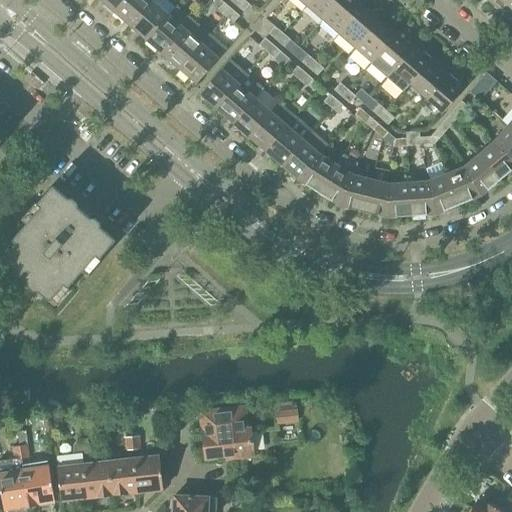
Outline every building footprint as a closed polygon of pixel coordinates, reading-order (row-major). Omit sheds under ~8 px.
[(126,0),(100,0),(115,13),(126,0)] [(126,0),(115,13),(131,27),(153,1),(154,2),(155,0),(126,0)] [(244,12),(250,5),(244,0),(240,0),(236,5),(244,12)] [(340,0),(311,0),(307,6),(323,20),(340,0)] [(339,34),(364,6),(356,0),(340,0),(323,20),(339,34)] [(487,0),(501,12),(511,0),(487,0)] [(511,0),(501,12),(511,21),(511,0)] [(170,16),(154,2),(153,1),(131,27),(148,41),(170,16)] [(218,10),(226,17),(232,10),(224,3),(218,10)] [(364,6),(339,34),(356,49),(380,20),(364,6)] [(170,16),(148,41),(164,55),(194,21),(177,7),(170,16)] [(226,17),(234,23),(240,16),(232,10),(226,17)] [(380,20),(356,49),(373,63),(378,57),(377,56),(396,34),(380,20)] [(210,35),(194,21),(164,55),(180,69),(210,35)] [(275,27),(269,34),(276,41),(283,33),(275,27)] [(387,78),(418,42),(402,28),(396,34),(377,56),(378,57),(373,63),(371,65),(387,78)] [(276,41),(294,55),(300,47),(292,40),(291,40),(283,33),(276,41)] [(197,84),(227,50),(210,35),(180,69),(197,84)] [(267,52),(273,45),(265,38),(259,45),(267,52)] [(403,93),(410,84),(434,56),(418,42),(387,78),(403,93)] [(290,59),(273,45),(267,52),(274,58),(282,69),(290,59)] [(316,62),(308,55),(309,55),(300,47),(294,55),(309,69),(316,62)] [(451,70),(434,56),(410,84),(426,99),(451,70)] [(247,75),(230,60),(200,95),(216,109),(247,75)] [(324,69),(316,62),(309,69),(317,76),(324,69)] [(306,73),(298,67),(292,74),(300,80),(306,73)] [(451,70),(426,99),(443,113),(468,85),(451,70)] [(313,80),(306,73),(300,80),(307,87),(313,80)] [(487,73),(482,78),(470,92),(480,101),(497,82),(487,73)] [(216,109),(233,124),(255,98),(263,89),(247,75),(216,109)] [(335,90),(342,97),(349,90),(341,83),(335,90)] [(355,96),(349,90),(342,97),(350,104),(356,97),(355,96)] [(325,102),(332,109),(338,102),(331,95),(325,102)] [(255,98),(233,124),(250,138),(272,113),(255,98)] [(346,108),(338,102),(332,109),(340,115),(346,108)] [(462,102),(454,111),(459,116),(468,107),(462,102)] [(250,138),(266,152),(288,127),(296,118),(280,103),(272,113),(250,138)] [(381,118),(387,111),(379,105),(373,112),(381,118)] [(356,115),(364,122),(369,116),(361,109),(356,115)] [(395,118),(387,111),(381,118),(389,125),(395,118)] [(454,111),(446,120),(452,125),(459,116),(454,111)] [(364,122),(373,130),(378,124),(369,116),(364,122)] [(296,118),(288,127),(266,152),(282,166),(312,132),(296,118)] [(446,120),(438,129),(443,134),(452,125),(446,120)] [(388,132),(378,124),(373,130),(383,138),(388,132)] [(511,129),(508,126),(494,142),(511,157),(511,129)] [(434,145),(443,134),(438,129),(431,137),(434,145)] [(282,166),(298,180),(320,155),(328,146),(312,132),(282,166)] [(396,139),(388,132),(383,138),(393,147),(396,139)] [(420,146),(434,145),(431,137),(420,138),(420,146)] [(394,147),(408,146),(407,139),(396,139),(393,147),(394,147)] [(493,143),(479,155),(501,180),(511,170),(511,157),(494,142),(493,143)] [(320,155),(298,180),(299,180),(320,193),(337,165),(321,155),(320,155)] [(343,155),(337,165),(320,193),(340,206),(353,175),(358,164),(343,155)] [(501,180),(479,155),(464,167),(482,196),(501,180)] [(482,196),(464,167),(446,175),(459,206),(482,196)] [(364,212),(372,180),(353,175),(340,206),(364,212)] [(437,214),(459,206),(446,175),(429,182),(431,192),(437,214)] [(364,212),(387,218),(390,184),(372,180),(364,212)] [(429,182),(409,183),(412,216),(437,214),(431,192),(429,182)] [(412,216),(409,183),(390,184),(387,218),(412,216)] [(116,241),(81,210),(53,186),(38,204),(41,208),(13,240),(17,244),(3,260),(51,301),(65,285),(69,288),(97,256),(101,259),(116,241)] [(226,462),(256,459),(252,427),(249,428),(246,405),(198,411),(205,462),(226,460),(226,462)] [(299,423),(297,410),(276,412),(277,425),(299,423)] [(19,430),(24,459),(30,458),(26,431),(29,430),(26,416),(17,418),(19,430)] [(15,418),(18,439),(20,446),(12,448),(14,460),(24,459),(19,430),(17,418),(15,418)] [(141,436),(133,437),(134,450),(142,450),(141,436)] [(125,451),(134,450),(133,437),(124,438),(125,451)] [(81,440),(83,454),(92,453),(88,439),(81,440)] [(84,463),(83,454),(81,440),(78,440),(74,445),(74,454),(57,456),(59,466),(58,466),(61,500),(88,497),(84,463)] [(160,454),(135,457),(139,492),(164,489),(160,454)] [(113,494),(139,492),(135,457),(109,460),(113,494)] [(88,497),(113,494),(109,460),(84,463),(88,497)] [(25,465),(31,506),(55,502),(50,466),(33,469),(32,463),(25,465)] [(31,506),(25,465),(14,466),(15,472),(0,474),(0,484),(4,510),(31,506)] [(174,496),(173,511),(216,511),(217,498),(174,496)] [(472,511),(498,511),(479,501),(472,511)]
